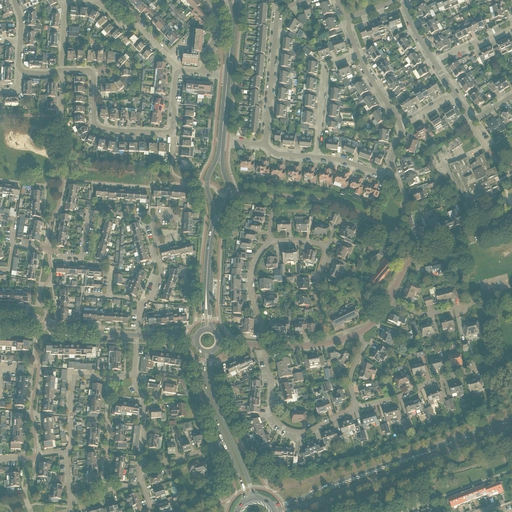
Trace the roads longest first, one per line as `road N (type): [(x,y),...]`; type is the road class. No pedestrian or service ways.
road 1 (secondary): [(511,419),(272,507)]
road 2 (secondary): [(290,511),(511,430)]
road 3 (residential): [(356,407),(311,430),(282,427),(273,416),(261,344)]
road 4 (residential): [(265,146),(277,14),(304,0)]
road 5 (residential): [(171,130),(99,127),(91,73),(61,70)]
road 6 (tertiary): [(201,351),(208,400),(246,500)]
road 7 (residential): [(388,301),(413,258),(511,219)]
road 8 (tertiary): [(254,498),(215,404),(211,351)]
road 9 (residential): [(47,249),(81,258),(93,212),(148,216)]
road 10 (residential): [(135,375),(74,376),(66,449)]
road 11 (residential): [(356,407),(479,367)]
road 12 (residential): [(316,157),(324,69),(357,53)]
